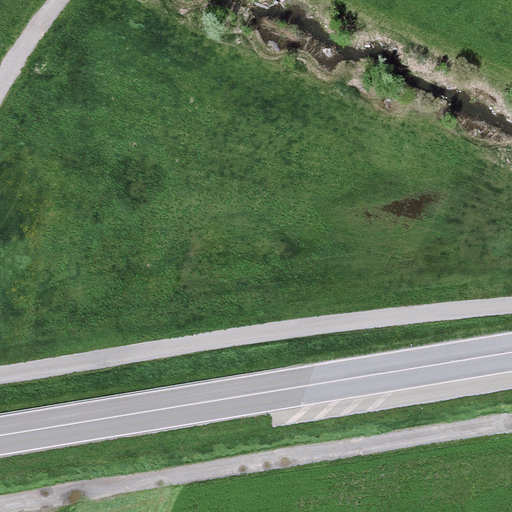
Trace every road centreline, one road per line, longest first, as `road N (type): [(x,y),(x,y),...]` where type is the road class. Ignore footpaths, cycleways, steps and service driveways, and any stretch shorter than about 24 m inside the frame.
road 1 (primary): [(511,356),(0,440)]
road 2 (track): [(511,422),(0,504)]
road 3 (residential): [(511,308),(0,373)]
